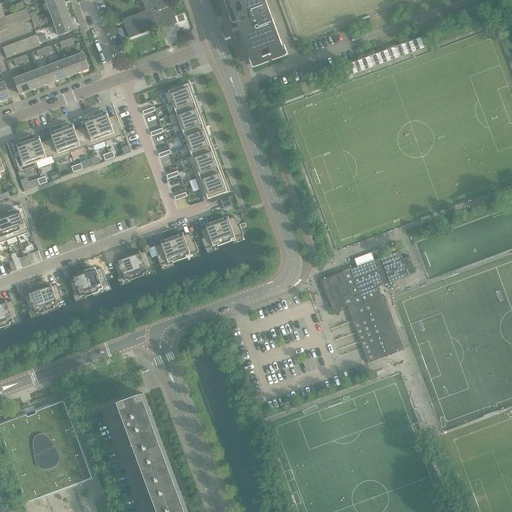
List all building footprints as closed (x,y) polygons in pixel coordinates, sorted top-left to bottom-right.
[(67,7),(63,0),(50,0),(46,2),(51,13),(67,7)] [(143,0),(147,11),(123,20),(130,39),(164,26),(165,28),(178,23),(171,7),(169,8),(166,0),(143,0)] [(285,51),(265,0),(230,0),(240,26),(242,25),(244,31),(242,31),(254,62),(285,51)] [(16,5),(18,11),(24,9),(22,3),(16,5)] [(67,7),(51,13),(55,24),(71,19),(67,7)] [(27,9),(22,11),(26,22),(31,20),(27,9)] [(26,22),(22,11),(16,13),(20,25),(26,22)] [(31,14),(33,20),(39,18),(37,12),(31,14)] [(14,27),(20,25),(16,13),(10,16),(14,27)] [(10,16),(5,17),(4,18),(8,29),(14,27),(10,16)] [(4,18),(0,19),(0,24),(2,31),(8,29),(4,18)] [(41,24),(39,18),(33,20),(35,26),(41,24)] [(75,30),(71,19),(55,24),(59,36),(75,30)] [(35,49),(41,46),(37,35),(31,38),(35,49)] [(354,73),(429,48),(425,36),(350,62),(354,73)] [(31,38),(26,40),(30,51),(35,49),(31,38)] [(30,51),(26,40),(20,42),(24,53),(30,51)] [(66,41),(60,43),(62,49),(68,47),(66,41)] [(20,42),(14,44),(18,55),(24,53),(20,42)] [(18,55),(14,44),(9,46),(13,57),(18,55)] [(9,46),(3,48),(7,59),(13,57),(9,46)] [(45,55),(51,53),(49,47),(43,49),(45,55)] [(37,52),(39,58),(45,55),(43,49),(37,52)] [(84,53),(72,58),(78,74),(90,69),(84,53)] [(26,56),(20,58),(22,64),(28,62),(26,56)] [(16,66),(22,64),(20,58),(14,60),(16,66)] [(72,58),(61,62),(67,78),(78,74),(72,58)] [(67,78),(61,62),(49,66),(55,82),(67,78)] [(49,66),(38,70),(44,86),(55,82),(49,66)] [(44,86),(38,70),(26,75),(32,91),(44,86)] [(20,95),(32,91),(26,75),(14,79),(20,95)] [(5,83),(0,84),(0,102),(11,98),(5,83)] [(188,85),(179,88),(178,86),(170,89),(171,91),(169,92),(173,103),(194,95),(191,87),(189,88),(188,85)] [(195,104),(197,103),(194,95),(173,103),(177,114),(196,106),(195,104)] [(181,124),(202,117),(199,109),(197,109),(196,106),(177,114),(181,124)] [(110,121),(108,114),(104,116),(103,114),(96,117),(104,138),(121,131),(116,119),(110,121)] [(85,122),(88,129),(82,131),(87,144),(104,138),(96,117),(89,119),(89,121),(85,122)] [(181,124),(185,135),(204,128),(203,125),(205,124),(202,117),(181,124)] [(87,144),(82,131),(76,133),(74,127),(70,128),(69,127),(62,129),(70,150),(87,144)] [(185,135),(189,146),(210,138),(207,130),(205,131),(204,128),(185,135)] [(54,142),(48,144),(53,157),(70,150),(62,129),(55,132),(55,133),(51,135),(54,142)] [(189,146),(193,156),(212,149),(211,146),(213,146),(210,138),(189,146)] [(36,141),(35,139),(28,142),(36,163),(53,157),(48,144),(43,146),(40,139),(36,141)] [(36,163),(28,142),(21,144),(22,146),(18,147),(20,154),(14,156),(19,169),(36,163)] [(193,156),(197,167),(218,159),(215,152),(213,152),(212,149),(193,156)] [(197,167),(200,178),(220,171),(219,168),(221,167),(218,159),(197,167)] [(200,178),(204,188),(226,181),(223,173),(221,174),(220,171),(200,178)] [(208,199),(209,200),(228,193),(227,189),(228,188),(226,181),(204,188),(208,199)] [(229,198),(221,200),(224,210),(232,207),(229,198)] [(14,211),(8,213),(17,237),(28,233),(26,228),(28,227),(25,220),(24,221),(20,211),(15,213),(14,211)] [(0,224),(6,241),(17,237),(8,213),(9,216),(5,217),(4,216),(0,217),(0,224)] [(238,226),(235,217),(229,220),(229,219),(225,220),(224,219),(217,221),(225,244),(233,242),(232,240),(244,236),(243,234),(242,230),(240,225),(238,226)] [(217,221),(210,224),(210,226),(206,227),(207,228),(200,230),(204,239),(202,239),(206,250),(218,245),(218,247),(225,244),(217,221)] [(194,243),(190,234),(184,236),(180,237),(179,235),(172,238),(181,261),(188,258),(187,257),(199,252),(195,242),(194,243)] [(172,238),(165,241),(166,242),(162,244),(156,247),(159,255),(157,256),(161,266),(173,262),(173,264),(181,261),(172,238)] [(153,268),(152,266),(146,252),(141,253),(141,252),(136,253),(135,250),(128,253),(138,278),(145,276),(144,274),(148,272),(147,270),(153,268)] [(348,306),(349,309),(348,309),(368,364),(405,350),(385,296),(382,296),(379,287),(384,285),(384,283),(389,281),(390,283),(409,276),(409,275),(416,272),(414,268),(410,257),(403,260),(400,251),(381,258),(381,260),(375,262),(375,261),(350,270),(350,271),(343,274),(343,273),(325,279),(321,280),(333,312),(348,306)] [(118,276),(119,278),(120,280),(125,278),(126,281),(130,279),(131,281),(138,278),(128,253),(122,256),(123,258),(118,260),(119,262),(114,264),(118,276)] [(84,270),(93,295),(100,292),(99,290),(104,289),(103,287),(108,285),(107,283),(106,280),(102,268),(97,270),(96,268),(92,270),(91,267),(84,270)] [(86,297),(93,295),(84,270),(77,272),(78,275),(74,276),(74,278),(69,280),(73,292),(74,295),(75,297),(81,295),(81,297),(85,296),(86,297)] [(46,283),(39,286),(48,311),(55,309),(55,307),(59,305),(58,303),(63,301),(62,299),(61,296),(57,284),(52,286),(51,284),(47,286),(46,283)] [(24,296),(27,302),(31,313),(36,311),(37,313),(41,312),(42,314),(48,311),(39,286),(32,289),(33,291),(29,293),(30,295),(24,296)] [(0,316),(4,328),(10,325),(11,325),(10,323),(14,322),(13,319),(19,318),(13,301),(7,303),(7,301),(3,302),(2,300),(0,300),(0,316)] [(187,511),(144,394),(120,403),(134,441),(128,443),(137,466),(142,464),(160,511),(187,511)] [(27,415),(0,425),(0,428),(27,503),(93,479),(64,402),(36,412),(37,414),(28,417),(27,415)]
